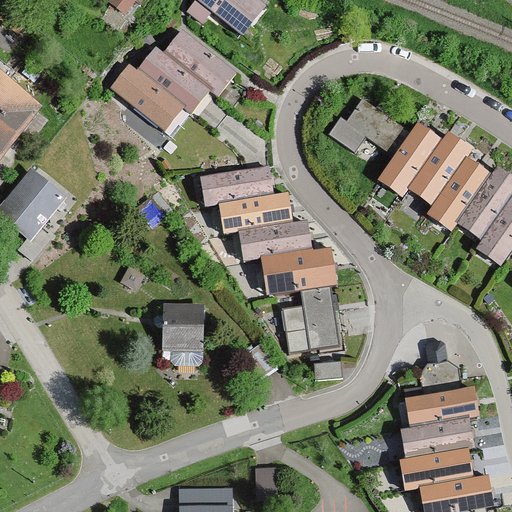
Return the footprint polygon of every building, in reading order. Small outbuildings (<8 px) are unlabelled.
[(134,0),(114,0),(110,5),(125,17),(137,1),(134,0)] [(266,11),(251,0),(193,0),(213,15),(244,39),(266,11)] [(347,45),(342,18),(304,7),(257,79),(280,94),(291,76),(302,65),(314,57),(331,48),(347,45)] [(236,77),(182,36),(164,59),(210,95),(218,101),(236,77)] [(192,118),(210,95),(164,59),(155,53),(137,76),(184,112),(192,118)] [(165,136),(184,112),(137,76),(130,69),(110,93),(165,136)] [(0,173),(21,145),(46,112),(5,81),(0,77),(0,173)] [(232,111),(213,135),(233,148),(238,153),(243,165),(244,170),(245,175),(268,171),(274,170),(269,140),(273,109),(241,99),(232,111)] [(396,159),(411,138),(378,116),(363,105),(351,121),(348,126),(341,121),(330,137),(355,155),(366,139),(384,151),(396,159)] [(430,138),(417,129),(411,138),(396,159),(377,185),(402,202),(408,194),(442,146),(430,138)] [(432,211),(466,164),(473,155),(461,146),(448,137),(442,146),(408,194),(432,211)] [(478,172),(466,164),(432,211),(426,220),(451,237),(458,227),(490,181),(478,172)] [(205,211),(219,208),(273,200),(271,186),(268,171),(245,175),(200,182),(205,211)] [(511,180),(510,179),(498,171),(490,181),(458,227),(483,245),(511,202),(511,180)] [(68,204),(31,174),(0,211),(0,217),(34,245),(68,204)] [(223,238),(238,236),(292,228),(290,213),(287,198),(273,200),(219,208),(223,238)] [(511,202),(483,245),(477,254),(501,271),(511,254),(511,202)] [(243,265),(261,263),(312,255),(310,240),(307,225),(292,228),(238,236),(243,265)] [(312,255),(261,263),(267,300),(301,295),(331,290),(337,289),(337,286),(334,269),(331,252),(312,255)] [(130,269),(121,285),(137,294),(146,278),(130,269)] [(334,310),(331,290),(301,295),(304,311),(283,314),(290,355),(341,347),(334,310)] [(202,308),(160,307),(160,316),(155,321),(155,327),(159,331),(159,353),(200,355),(202,308)] [(424,348),(428,366),(449,363),(445,344),(435,346),(424,348)] [(261,347),(239,362),(254,385),(276,370),(261,347)] [(420,378),(424,401),(463,395),(458,370),(449,363),(428,366),(420,378)] [(342,380),(340,364),(314,366),(316,383),(342,380)] [(405,404),(410,433),(469,423),(479,421),(476,403),(474,393),(463,395),(424,401),(405,404)] [(400,434),(405,463),(468,453),(474,451),(471,437),(469,423),(410,433),(400,434)] [(405,495),(418,492),(474,483),(471,468),(468,453),(405,463),(399,464),(405,495)] [(421,511),(477,511),(485,511),(493,509),(491,495),(488,481),(474,483),(418,492),(421,511)] [(232,511),(232,491),(179,492),(179,511),(232,511)]
